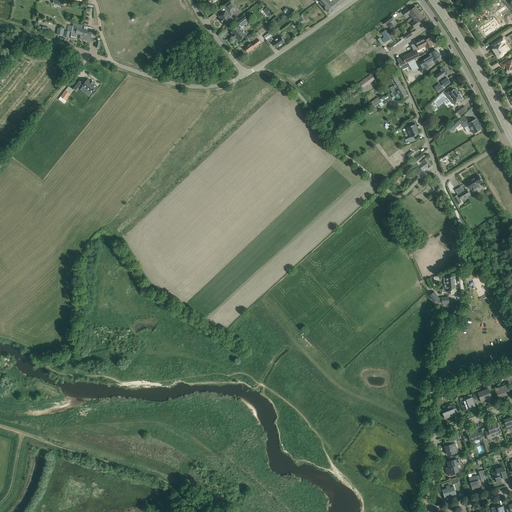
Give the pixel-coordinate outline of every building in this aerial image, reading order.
[(320,0),(319,1),(330,14),(334,11),(333,9),(344,0),(320,0)] [(223,13),(219,16),(221,19),(220,20),(222,23),(223,22),(225,25),(227,23),(228,24),(229,23),(230,23),(231,22),(231,21),(233,19),(230,16),(231,16),(231,13),(230,12),(236,8),(231,1),(225,5),(228,9),(223,13)] [(413,17),(419,12),(415,6),(409,11),(408,9),(403,12),(405,16),(410,13),(413,17)] [(270,17),(274,14),(268,7),(264,10),(270,17)] [(416,21),(411,24),(414,28),(419,24),(418,22),(423,18),(419,12),(413,17),(416,21)] [(244,15),(237,21),(239,24),(240,23),(240,24),(231,32),(233,34),(232,35),(235,38),(236,37),(239,41),(240,40),(240,41),(242,39),(242,38),(246,35),(243,30),(244,28),(242,26),(248,21),(246,18),(244,15)] [(301,16),(294,21),(297,25),(303,20),(301,16)] [(394,20),(392,17),(383,22),(385,25),(394,20)] [(484,29),(481,31),(482,31),(483,30),(484,32),(483,32),(487,38),(491,35),(492,35),(494,33),(497,31),(497,30),(497,31),(494,28),(498,25),(497,25),(494,20),(494,19),(493,19),(483,26),(482,27),(483,27),(484,29)] [(270,29),(267,25),(250,38),(252,41),(267,29),(268,31),(270,29)] [(77,34),(79,34),(80,28),(73,26),(71,37),(76,38),(77,34)] [(82,28),(80,28),(79,34),(80,35),(79,39),(91,41),(92,37),(91,37),(93,31),(82,29),(82,28)] [(264,36),(266,40),(273,35),(270,31),(264,36)] [(391,50),(406,39),(413,34),(410,31),(403,36),(404,38),(390,48),(391,50)] [(392,38),(389,34),(384,37),(382,39),(384,43),(392,38)] [(267,40),(266,41),(269,46),(271,45),(273,43),(277,48),(285,42),(284,41),(285,41),(285,39),(284,37),(282,37),(281,37),(280,36),(274,41),(272,37),(267,40)] [(503,42),(506,41),(503,37),(491,45),(493,48),(492,49),(498,58),(499,57),(500,58),(504,55),(503,54),(506,52),(503,48),(506,46),(503,42)] [(416,43),(412,45),(415,51),(416,50),(419,49),(425,46),(426,48),(428,47),(433,45),(429,38),(424,41),(423,41),(422,40),(416,43)] [(251,44),(250,43),(246,46),(247,46),(244,48),(248,53),(261,42),(258,39),(251,44)] [(402,57),(397,59),(400,66),(405,64),(408,62),(416,58),(419,57),(418,54),(416,50),(415,51),(402,57)] [(418,62),(416,64),(419,68),(421,72),(429,68),(427,64),(432,61),(433,63),(436,61),(440,59),(439,57),(440,57),(439,56),(437,53),(436,50),(432,53),(429,54),(428,55),(429,56),(428,56),(429,58),(423,61),(422,60),(418,62)] [(508,58),(500,63),(503,67),(505,66),(506,67),(507,69),(507,70),(506,71),(507,72),(508,73),(509,73),(510,73),(511,72),(511,71),(511,70),(511,69),(511,60),(511,61),(511,60),(510,61),(508,58)] [(405,64),(400,66),(402,71),(403,70),(410,67),(408,62),(405,64)] [(450,71),(445,65),(440,69),(442,72),(436,76),(439,79),(444,75),(445,75),(450,71)] [(375,80),(371,74),(357,84),(360,88),(362,87),(361,86),(364,84),(366,86),(375,80)] [(402,87),(397,76),(388,81),(390,84),(392,83),(393,86),(390,88),(392,92),(402,87)] [(441,85),(436,90),(439,93),(445,88),(445,87),(446,86),(450,83),(446,78),(441,82),(443,84),(441,85)] [(78,79),(72,87),(75,90),(82,83),(78,79)] [(88,79),(83,86),(93,93),(97,87),(93,84),(94,83),(91,81),(90,81),(88,79)] [(402,87),(392,92),(380,99),(381,102),(384,100),(385,103),(392,99),(392,98),(395,96),(397,100),(401,98),(401,99),(407,95),(402,87)] [(463,99),(459,95),(460,94),(456,89),(452,92),(448,87),(444,91),(455,105),(463,99)] [(59,99),(65,104),(71,96),(65,91),(59,99)] [(381,102),(380,99),(379,98),(371,103),(373,106),(370,108),(371,109),(369,111),(370,111),(372,114),(381,108),(378,104),(381,102)] [(455,113),(459,118),(469,110),(465,106),(455,113)] [(462,123),(467,132),(471,129),(474,134),(482,129),(476,119),(472,121),(470,119),(462,123)] [(455,125),(450,129),(452,131),(457,126),(462,123),(460,120),(455,124),(455,125)] [(407,128),(411,137),(408,139),(410,142),(406,144),(415,140),(414,140),(413,137),(414,136),(416,135),(420,134),(414,121),(415,124),(412,125),(410,126),(407,128)] [(423,153),(398,173),(401,177),(408,171),(407,169),(412,166),(417,174),(428,167),(428,168),(431,165),(426,158),(423,160),(421,162),(421,164),(419,165),(417,163),(418,161),(424,157),(424,158),(426,157),(425,156),(423,153)] [(478,176),(467,183),(470,189),(471,188),(473,192),(481,187),(479,184),(482,182),(478,176)] [(433,178),(428,182),(436,194),(439,192),(436,189),(438,188),(435,184),(437,184),(433,178)] [(466,190),(458,195),(461,200),(470,195),(466,190)] [(442,285),(443,290),(448,290),(448,289),(455,288),(454,276),(451,277),(451,276),(447,276),(447,277),(446,277),(447,284),(442,285)] [(442,304),(449,303),(448,297),(441,298),(439,298),(438,298),(439,298),(434,292),(430,295),(434,301),(436,303),(438,304),(442,303),(442,304)] [(505,382),(508,381),(506,375),(504,371),(495,375),(497,378),(498,379),(503,377),(505,382)] [(485,390),(478,393),(481,401),(488,398),(489,402),(493,400),(488,389),(491,388),(491,389),(492,389),(488,381),(482,383),(485,390)] [(507,384),(495,389),(498,398),(507,395),(505,392),(509,390),(507,384)] [(461,401),(460,402),(462,407),(464,411),(471,409),(471,410),(473,409),(473,408),(475,407),(475,406),(473,401),(475,400),(474,396),(473,393),(468,395),(469,398),(466,399),(461,401)] [(443,406),(445,412),(443,413),(445,419),(450,417),(450,416),(452,415),(453,416),(456,415),(454,409),(456,408),(454,402),(453,402),(454,404),(444,408),(443,406)] [(508,430),(511,427),(511,417),(503,420),(506,426),(508,430)] [(485,431),(488,439),(501,434),(500,430),(497,423),(487,426),(490,432),(486,433),(485,431)] [(479,435),(477,430),(473,432),(474,433),(468,435),(471,442),(480,438),(484,447),(487,446),(483,434),(479,435)] [(454,440),(444,442),(445,446),(447,455),(452,454),(455,453),(458,452),(455,445),(455,444),(454,440)] [(447,474),(449,474),(450,477),(456,475),(455,472),(459,471),(457,465),(460,464),(459,459),(447,462),(449,466),(445,467),(447,474)] [(504,478),(507,477),(505,471),(504,471),(502,467),(495,470),(496,471),(490,473),(492,479),(494,478),(496,482),(501,480),(502,480),(502,481),(503,481),(504,481),(504,480),(504,478)] [(485,472),(483,473),(482,471),(479,472),(480,476),(477,477),(477,476),(469,478),(472,489),(480,487),(478,481),(481,480),(485,479),(485,478),(487,478),(485,472)] [(453,486),(452,484),(453,484),(452,481),(445,483),(445,484),(442,485),(443,489),(444,493),(443,493),(444,497),(445,496),(445,497),(456,494),(453,486)]
